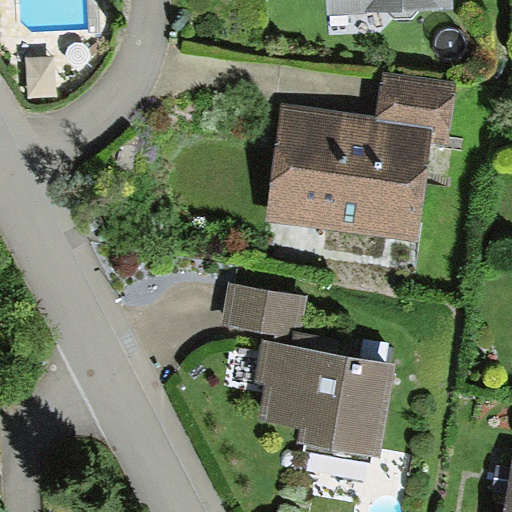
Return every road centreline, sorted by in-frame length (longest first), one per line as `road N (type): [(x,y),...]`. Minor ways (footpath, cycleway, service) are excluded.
road 1 (residential): [(0,158),(125,83),(147,38),(145,0)]
road 2 (residential): [(0,179),(83,357)]
road 3 (residential): [(83,357),(16,444),(18,511)]
road 4 (residential): [(83,357),(165,511)]
